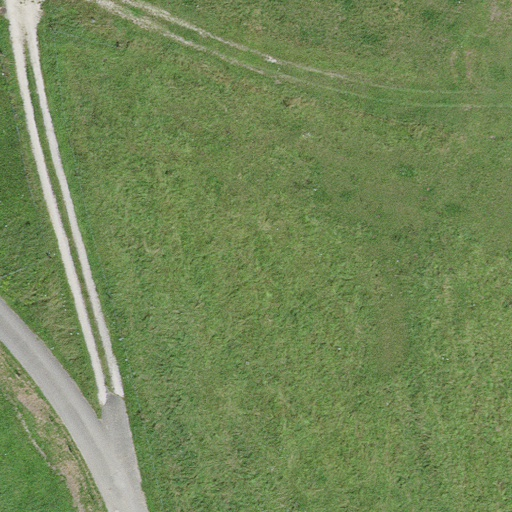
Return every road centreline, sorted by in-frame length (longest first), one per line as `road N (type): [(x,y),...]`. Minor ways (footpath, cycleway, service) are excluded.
road 1 (track): [(137,511),(32,86),(22,0)]
road 2 (track): [(100,0),(151,27),(353,96),(511,98)]
road 3 (track): [(129,511),(54,376),(0,315)]
